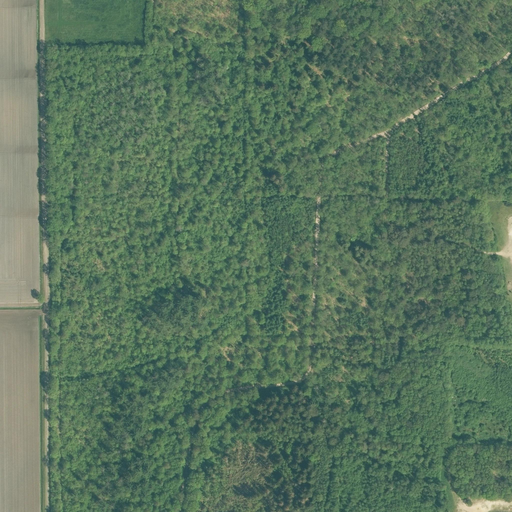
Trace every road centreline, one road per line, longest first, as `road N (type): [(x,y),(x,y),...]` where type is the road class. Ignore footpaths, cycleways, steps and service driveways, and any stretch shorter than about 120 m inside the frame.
road 1 (track): [(47,511),(40,0)]
road 2 (track): [(311,350),(321,168),(332,154),(387,130)]
road 3 (track): [(387,130),(389,222),(410,238),(505,253)]
road 4 (track): [(311,350),(364,348),(388,333),(425,339),(511,323)]
road 5 (track): [(387,130),(511,51)]
road 6 (track): [(209,400),(297,381),(311,350)]
